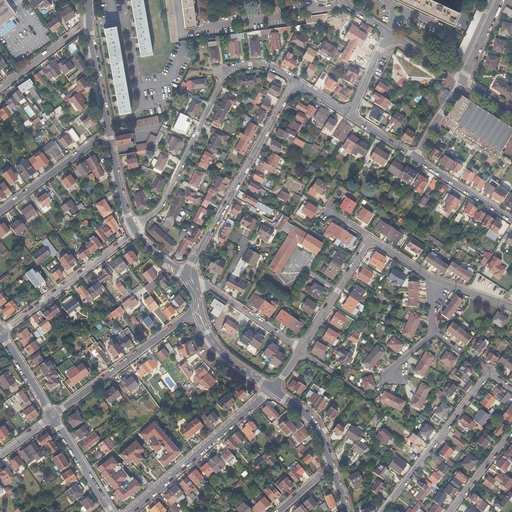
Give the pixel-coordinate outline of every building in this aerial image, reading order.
[(0,0),(4,5),(5,4),(9,11),(12,9),(5,0),(0,0)] [(0,0),(0,25),(16,14),(12,9),(9,11),(5,4),(4,5),(0,0)] [(34,0),(30,3),(34,9),(39,6),(40,8),(46,3),(48,5),(51,3),(49,0),(34,0)] [(130,5),(132,5),(135,22),(133,22),(134,26),(135,26),(138,43),(136,43),(137,47),(139,47),(141,58),(152,56),(151,45),(142,0),(130,0),(131,1),(129,1),(130,5)] [(172,0),(164,0),(170,42),(177,41),(172,0)] [(192,0),(181,0),(185,28),(196,26),(192,0)] [(431,0),(398,0),(453,25),(451,29),(453,30),(454,29),(460,32),(461,29),(465,31),(472,16),(460,10),(459,12),(431,0)] [(511,8),(507,6),(503,11),(511,17),(511,8)] [(69,7),(59,13),(64,22),(75,16),(69,7)] [(483,13),(476,10),(464,37),(454,60),(460,63),(483,13)] [(327,14),(305,17),(306,24),(323,22),(327,14)] [(55,18),(46,25),(51,32),(61,25),(55,18)] [(511,23),(503,21),(501,33),(511,35),(511,29),(511,23)] [(362,22),(359,27),(367,31),(369,26),(362,22)] [(109,58),(107,59),(108,63),(110,63),(113,80),(111,80),(112,84),(114,84),(117,101),(115,101),(115,105),(118,105),(120,116),(131,114),(122,61),(116,25),(104,26),(106,37),(104,38),(104,42),(107,42),(109,58)] [(366,35),(351,25),(345,35),(351,39),(357,43),(360,45),(366,35)] [(284,27),(271,28),(268,34),(269,34),(277,33),(285,32),(290,32),(293,26),(284,27)] [(228,40),(231,58),(239,57),(237,40),(241,40),(240,33),(227,34),(228,40)] [(277,33),(269,34),(271,50),(279,49),(277,33)] [(295,33),(291,41),(304,48),(308,41),(295,33)] [(257,37),(249,38),(252,56),(260,55),(257,37)] [(505,40),(495,38),(493,50),(502,52),(505,40)] [(357,43),(351,39),(348,44),(354,48),(357,43)] [(216,41),(208,42),(210,57),(210,62),(219,61),(217,46),(216,46),(216,42),(216,41)] [(324,41),(322,45),(335,53),(337,49),(324,41)] [(354,48),(348,44),(340,56),(341,56),(343,58),(346,60),(354,48)] [(322,45),(319,49),(317,53),(320,55),(326,58),(328,55),(332,57),(335,53),(322,45)] [(311,61),(317,52),(308,47),(302,57),(311,61)] [(293,55),(288,52),(282,63),(292,69),(296,61),(291,58),(293,55)] [(74,58),(72,59),(80,69),(82,72),(86,68),(83,65),(85,64),(78,55),(74,58)] [(498,57),(488,55),(485,67),(495,69),(498,57)] [(341,60),(346,63),(344,66),(347,68),(349,63),(343,59),(341,60)] [(62,60),(57,63),(65,73),(74,66),(71,61),(70,62),(69,60),(64,63),(62,60)] [(53,62),(42,70),(46,76),(49,79),(53,76),(55,78),(61,73),(53,62)] [(315,67),(310,64),(306,70),(311,73),(315,67)] [(346,75),(344,74),(341,79),(352,86),(359,72),(350,67),(346,75)] [(70,73),(66,76),(68,78),(71,81),(82,72),(80,69),(72,76),(70,73)] [(42,70),(34,76),(41,85),(45,82),(43,78),(46,76),(42,70)] [(255,75),(236,78),(238,86),(256,84),(256,85),(261,84),(260,78),(255,78),(255,75)] [(27,80),(20,85),(17,87),(22,93),(28,88),(34,96),(37,101),(41,98),(37,94),(30,84),(33,82),(30,78),(27,80)] [(82,78),(77,82),(80,86),(75,89),(76,89),(73,91),(75,94),(78,93),(82,89),(87,85),(82,78)] [(191,81),(188,82),(189,88),(192,88),(192,89),(207,87),(206,78),(191,80),(191,81)] [(337,85),(329,79),(324,86),(332,92),(337,85)] [(507,85),(498,79),(492,87),(502,93),(507,85)] [(268,88),(269,89),(268,91),(276,96),(280,89),(279,88),(281,85),(275,82),(274,85),(272,84),(271,86),(270,85),(268,88)] [(380,83),(375,90),(389,99),(394,92),(380,83)] [(511,98),(511,87),(507,85),(502,93),(511,100),(511,98)] [(338,86),(333,93),(343,99),(344,98),(346,99),(351,91),(347,88),(345,91),(338,86)] [(267,92),(260,89),(254,100),(253,103),(255,104),(261,94),(265,96),(267,92)] [(414,92),(410,89),(406,96),(403,100),(407,102),(414,92)] [(19,90),(12,95),(18,102),(24,97),(19,90)] [(406,96),(399,91),(396,95),(403,100),(406,96)] [(391,101),(376,92),(372,97),(376,100),(374,103),(385,110),(391,101)] [(434,95),(428,92),(424,98),(430,102),(434,95)] [(75,94),(69,99),(79,112),(86,107),(84,103),(79,97),(80,96),(78,93),(75,94)] [(226,94),(219,108),(227,111),(233,98),(226,94)] [(191,98),(193,99),(187,113),(194,117),(202,100),(193,95),(191,98)] [(445,126),(450,129),(448,132),(456,137),(466,144),(477,150),(488,157),(498,163),(501,155),(502,155),(504,152),(502,151),(511,134),(511,126),(461,95),(448,117),(450,118),(445,126)] [(13,97),(6,102),(13,112),(19,107),(17,104),(18,104),(13,97)] [(268,103),(264,100),(260,106),(268,110),(270,106),(267,104),(268,103)] [(251,106),(259,110),(254,119),(259,122),(266,111),(255,104),(253,103),(251,106)] [(35,104),(32,106),(37,113),(40,111),(35,104)] [(298,104),(295,110),(308,117),(313,107),(308,104),(306,108),(298,104)] [(4,107),(0,110),(0,115),(3,120),(13,113),(7,106),(5,108),(4,107)] [(60,106),(53,111),(56,114),(59,118),(65,113),(60,106)] [(370,113),(372,114),(369,119),(377,123),(384,112),(375,107),(373,110),(372,110),(370,112),(370,113)] [(219,108),(211,124),(219,128),(227,111),(219,108)] [(320,108),(314,117),(318,119),(315,123),(321,126),(330,113),(320,108)] [(56,114),(53,111),(41,120),(40,121),(41,123),(51,115),(52,116),(56,114)] [(405,118),(396,112),(390,121),(399,127),(405,118)] [(188,116),(181,113),(173,129),(180,133),(182,130),(184,131),(186,130),(188,126),(187,125),(184,123),(188,116)] [(305,116),(299,113),(295,118),(302,122),(305,116)] [(85,116),(80,119),(86,127),(90,124),(92,126),(97,123),(91,115),(87,119),(85,116)] [(39,116),(32,122),(34,125),(40,121),(41,120),(39,116)] [(132,121),(131,121),(133,128),(159,123),(158,116),(132,121)] [(337,122),(330,118),(324,127),(331,132),(337,122)] [(40,121),(34,125),(27,130),(31,136),(44,126),(41,123),(40,121)] [(243,134),(252,139),(259,126),(249,121),(243,134)] [(300,125),(291,121),(285,132),(288,134),(294,137),(300,125)] [(345,125),(342,123),(333,136),(343,142),(351,129),(349,127),(348,128),(344,126),(345,125)] [(161,128),(157,136),(152,146),(150,149),(150,151),(156,154),(158,149),(159,146),(157,145),(163,133),(166,134),(168,131),(161,128)] [(72,129),(68,132),(76,142),(80,139),(72,129)] [(285,132),(279,129),(276,135),(285,140),(288,134),(285,132)] [(415,135),(407,130),(402,138),(410,142),(415,135)] [(236,135),(241,137),(234,150),(242,154),(246,147),(249,141),(247,141),(249,137),(243,134),(238,131),(236,135)] [(207,146),(208,146),(207,149),(205,152),(205,151),(198,165),(205,169),(212,156),(215,157),(216,154),(218,150),(215,149),(217,145),(220,147),(223,141),(220,140),(221,136),(214,132),(207,146)] [(359,140),(355,137),(354,136),(355,135),(351,132),(343,145),(348,148),(352,151),(355,147),(359,140)] [(448,132),(445,137),(453,141),(456,137),(448,132)] [(65,133),(58,138),(64,147),(71,142),(72,143),(75,141),(71,136),(68,138),(65,133)] [(157,136),(151,133),(146,142),(136,144),(138,152),(141,151),(150,149),(152,146),(157,136)] [(116,136),(115,137),(118,152),(119,151),(127,150),(127,148),(134,147),(133,142),(132,142),(131,138),(130,134),(116,136)] [(183,141),(172,136),(168,145),(171,146),(168,151),(176,155),(183,141)] [(370,146),(359,140),(355,147),(352,151),(351,152),(356,155),(358,153),(363,156),(370,146)] [(282,146),(274,141),(270,149),(278,153),(282,146)] [(61,153),(52,142),(41,150),(46,156),(50,153),(54,158),(61,153)] [(444,149),(438,145),(431,156),(437,160),(444,149)] [(376,149),(370,158),(382,166),(388,156),(376,149)] [(49,162),(41,152),(29,161),(36,170),(41,166),(41,167),(49,162)] [(135,152),(125,154),(128,168),(138,166),(135,152)] [(457,158),(448,152),(441,163),(449,168),(455,160),(455,161),(457,158)] [(268,160),(266,159),(264,163),(274,169),(280,158),(272,153),(268,160)] [(168,158),(161,154),(154,168),(161,171),(168,158)] [(92,158),(84,163),(96,181),(102,177),(94,163),(96,162),(92,158)] [(26,160),(16,167),(25,179),(34,172),(26,160)] [(259,164),(260,165),(258,170),(263,172),(264,170),(270,173),(271,173),(273,174),(276,169),(274,169),(264,163),(260,161),(259,164)] [(399,166),(393,162),(387,170),(393,175),(394,174),(399,177),(405,168),(400,164),(399,166)] [(463,166),(456,162),(451,169),(457,173),(459,169),(461,169),(463,166)] [(74,170),(75,171),(72,173),(76,179),(79,177),(79,178),(88,173),(83,164),(74,170)] [(149,168),(143,165),(140,170),(147,174),(149,168)] [(406,167),(405,168),(399,177),(410,185),(417,174),(406,167)] [(465,171),(466,172),(463,177),(470,182),(474,177),(475,177),(478,172),(473,168),(471,172),(466,169),(465,171)] [(10,170),(3,174),(10,184),(17,179),(10,170)] [(186,194),(180,191),(173,204),(164,222),(163,225),(170,229),(172,226),(181,208),(185,198),(198,205),(201,198),(197,196),(199,193),(197,192),(199,189),(197,188),(204,174),(201,172),(200,174),(195,171),(187,188),(188,188),(187,191),(188,191),(186,194)] [(256,173),(253,177),(255,178),(254,180),(260,183),(263,177),(256,173)] [(223,178),(219,176),(214,185),(222,190),(227,181),(228,181),(230,176),(225,174),(223,178)] [(70,176),(61,183),(66,190),(74,184),(72,181),(74,180),(70,176)] [(164,179),(157,176),(150,189),(157,193),(164,179)] [(428,181),(419,176),(413,185),(416,187),(414,191),(421,195),(423,192),(422,191),(428,181)] [(485,181),(477,176),(472,183),(481,188),(485,181)] [(327,185),(317,179),(308,194),(317,199),(327,185)] [(428,187),(433,190),(438,181),(433,179),(428,187)] [(0,184),(0,199),(5,196),(5,195),(11,190),(4,181),(0,184)] [(250,183),(247,188),(257,193),(260,188),(250,183)] [(439,191),(444,193),(447,184),(442,183),(439,191)] [(496,188),(488,183),(484,190),(491,195),(496,188)] [(218,190),(211,185),(208,190),(209,191),(215,194),(218,190)] [(495,196),(494,197),(502,202),(506,195),(499,190),(497,188),(493,195),(495,196)] [(215,194),(209,191),(201,205),(202,206),(206,208),(212,196),(213,197),(215,194)] [(142,192),(134,194),(139,208),(146,206),(142,192)] [(288,196),(281,192),(278,198),(285,202),(288,196)] [(442,201),(445,203),(444,204),(447,206),(443,211),(448,214),(451,208),(453,210),(456,205),(459,201),(447,193),(442,201)] [(40,198),(36,201),(45,213),(50,209),(47,205),(50,203),(44,195),(44,196),(42,195),(40,196),(40,198)] [(250,208),(249,211),(267,221),(282,231),(283,230),(287,223),(289,219),(284,216),(281,221),(270,215),(272,211),(248,197),(246,200),(248,201),(248,203),(254,207),(256,204),(258,206),(257,208),(260,210),(258,212),(250,208)] [(106,198),(98,203),(105,215),(113,210),(106,198)] [(355,204),(346,198),(340,207),(349,213),(355,204)] [(70,202),(60,209),(63,214),(67,211),(70,216),(71,216),(73,218),(76,215),(74,213),(77,211),(70,202)] [(307,203),(304,208),(301,212),(311,218),(317,208),(307,203)] [(80,204),(75,207),(80,214),(84,210),(80,204)] [(476,209),(468,204),(463,212),(470,217),(476,209)] [(241,207),(236,205),(231,214),(236,217),(240,210),(241,207)] [(29,207),(20,213),(26,221),(35,214),(29,207)] [(201,208),(201,207),(193,221),(200,225),(203,220),(200,219),(203,213),(204,214),(206,210),(201,208)] [(372,215),(362,209),(356,218),(366,224),(372,215)] [(478,215),(476,213),(473,218),(479,222),(484,214),(480,212),(478,215)] [(462,215),(459,213),(454,220),(458,222),(462,215)] [(17,216),(7,224),(15,235),(25,228),(17,216)] [(256,222),(244,216),(239,225),(252,231),(256,222)] [(493,220),(487,216),(481,225),(488,229),(493,220)] [(106,222),(113,232),(119,227),(112,217),(107,221),(106,219),(104,220),(106,222)] [(104,224),(98,228),(100,232),(102,231),(107,237),(111,234),(109,231),(110,230),(107,226),(108,225),(106,222),(104,220),(102,222),(104,224)] [(380,221),(374,230),(385,237),(391,228),(380,221)] [(501,226),(494,221),(485,235),(494,241),(498,235),(496,234),(501,226)] [(321,244),(287,223),(283,230),(289,234),(268,269),(277,275),(297,243),(315,254),(321,244)] [(342,230),(331,223),(324,235),(328,238),(330,235),(336,239),(342,230)] [(3,224),(0,226),(0,236),(1,237),(8,231),(3,224)] [(228,228),(225,226),(217,240),(222,243),(228,232),(231,233),(234,227),(232,226),(230,224),(228,228)] [(154,225),(148,232),(159,241),(170,251),(176,245),(165,235),(154,225)] [(274,231),(263,226),(258,235),(263,237),(269,241),(274,231)] [(193,232),(192,231),(190,234),(192,235),(190,237),(195,240),(201,230),(196,227),(193,232)] [(100,232),(98,228),(94,232),(99,238),(103,236),(100,232)] [(397,232),(391,228),(385,237),(396,244),(404,231),(400,228),(397,232)] [(342,230),(336,239),(333,244),(338,247),(341,242),(350,248),(356,239),(342,230)] [(419,230),(417,234),(424,238),(426,235),(419,230)] [(185,235),(183,239),(182,241),(176,252),(182,254),(187,244),(191,245),(194,240),(185,235)] [(424,246),(412,238),(407,246),(412,250),(413,250),(412,252),(415,254),(416,252),(419,254),(424,246)] [(87,241),(83,244),(91,254),(101,246),(95,239),(89,243),(87,241)] [(49,244),(45,247),(53,257),(57,254),(49,244)] [(52,257),(45,248),(33,257),(33,258),(39,266),(40,266),(52,257)] [(81,252),(82,254),(78,256),(82,261),(90,254),(86,249),(81,252)] [(260,256),(249,250),(242,260),(253,267),(260,256)] [(484,251),(482,256),(484,257),(488,260),(491,255),(484,251)] [(345,257),(337,252),(330,262),(339,268),(345,257)] [(423,261),(443,274),(446,269),(466,282),(473,271),(467,267),(464,271),(451,262),(448,266),(440,261),(441,258),(430,252),(429,254),(428,254),(423,261)] [(69,253),(59,260),(67,271),(77,263),(69,253)] [(130,253),(123,258),(130,266),(137,260),(132,253),(131,254),(130,253)] [(385,259),(376,253),(370,262),(379,268),(378,270),(381,272),(384,265),(382,264),(385,259)] [(500,262),(493,258),(487,268),(495,273),(494,276),(499,279),(504,270),(498,266),(499,264),(500,262)] [(121,262),(119,259),(109,266),(114,274),(121,269),(123,271),(128,267),(123,261),(121,262)] [(216,259),(214,264),(211,270),(220,275),(226,264),(216,259)] [(339,268),(330,262),(326,268),(323,266),(320,271),(332,279),(339,268)] [(372,274),(363,268),(357,278),(366,284),(372,274)] [(25,275),(33,285),(35,289),(45,282),(38,272),(36,274),(32,269),(25,275)] [(101,272),(103,275),(97,280),(99,282),(101,285),(112,277),(105,269),(101,272)] [(58,270),(52,275),(56,281),(63,276),(58,270)] [(406,277),(393,270),(387,279),(393,282),(391,284),(396,287),(398,284),(401,286),(406,277)] [(161,275),(157,278),(166,289),(170,287),(161,275)] [(228,279),(226,284),(228,286),(227,287),(231,289),(232,288),(241,294),(247,285),(241,282),(239,286),(237,284),(228,279)] [(118,285),(116,286),(124,297),(120,301),(121,302),(122,304),(129,299),(130,297),(118,281),(117,283),(118,285)] [(156,286),(152,281),(143,287),(146,291),(147,293),(156,286)] [(101,285),(99,282),(86,292),(88,295),(93,301),(94,302),(100,298),(99,296),(105,291),(101,285)] [(408,282),(408,290),(407,298),(407,307),(417,308),(417,299),(418,291),(418,282),(408,282)] [(307,286),(305,290),(317,298),(323,289),(314,283),(311,287),(307,286)] [(364,291),(356,286),(349,297),(358,302),(364,291)] [(81,287),(76,291),(79,295),(80,294),(84,299),(88,296),(81,287)] [(146,291),(143,287),(134,294),(139,301),(142,299),(140,295),(146,291)] [(261,294),(256,291),(248,303),(258,310),(264,301),(259,298),(261,294)] [(88,296),(84,299),(86,301),(89,304),(93,301),(88,295),(88,296)] [(183,301),(179,295),(176,298),(174,295),(169,298),(170,300),(168,302),(176,312),(187,304),(184,301),(183,301)] [(65,302),(60,305),(67,316),(73,311),(75,314),(81,309),(72,296),(67,300),(68,301),(65,303),(65,302)] [(450,302),(446,308),(441,314),(447,319),(452,313),(457,307),(462,301),(455,296),(450,302)] [(151,297),(144,302),(152,312),(158,307),(151,297)] [(358,302),(349,297),(342,308),(354,315),(358,310),(354,308),(358,302)] [(129,299),(122,304),(120,305),(124,311),(126,309),(125,307),(128,305),(131,309),(138,303),(135,299),(131,302),(129,299)] [(316,305),(306,299),(301,309),(310,315),(316,305)] [(214,300),(210,306),(215,309),(211,314),(217,318),(224,307),(214,300)] [(5,306),(7,308),(1,312),(4,316),(6,314),(8,316),(17,309),(12,301),(5,306)] [(268,304),(264,301),(258,310),(268,317),(276,305),(271,301),(268,304)] [(49,311),(42,315),(46,321),(47,322),(60,312),(55,306),(50,310),(52,313),(50,313),(49,311)] [(123,311),(119,306),(110,313),(114,319),(119,315),(118,314),(123,311)] [(164,311),(163,312),(167,318),(168,317),(169,318),(175,313),(169,306),(163,311),(164,311)] [(292,318),(282,310),(276,319),(286,326),(292,318)] [(404,318),(408,320),(406,325),(401,334),(411,339),(415,329),(421,317),(407,312),(404,318)] [(507,320),(497,312),(491,321),(501,328),(507,320)] [(345,319),(336,313),(330,322),(340,328),(345,319)] [(148,317),(142,322),(147,328),(154,323),(148,317)] [(298,322),(292,318),(286,326),(297,334),(304,322),(300,319),(298,322)] [(238,327),(227,320),(221,328),(226,331),(229,332),(228,334),(231,336),(238,327)] [(41,325),(38,327),(40,329),(42,331),(46,328),(49,331),(52,329),(48,324),(47,322),(46,321),(44,322),(43,322),(40,324),(41,325)] [(452,323),(446,330),(452,335),(459,340),(465,345),(471,338),(465,333),(458,328),(452,323)] [(127,327),(123,331),(131,341),(135,338),(127,327)] [(338,335),(328,329),(322,339),(335,346),(338,341),(335,339),(338,335)] [(19,339),(18,339),(22,344),(22,343),(25,348),(32,344),(28,339),(31,338),(26,330),(17,336),(19,339)] [(255,335),(247,330),(239,341),(247,347),(249,344),(256,349),(264,338),(256,333),(255,335)] [(356,333),(354,332),(349,339),(355,343),(358,337),(355,335),(356,333)] [(118,337),(114,340),(117,343),(117,344),(118,343),(122,349),(128,345),(129,347),(133,344),(124,333),(118,337)] [(32,344),(25,348),(25,349),(30,355),(39,349),(37,346),(46,340),(43,336),(41,337),(40,338),(37,340),(32,344)] [(402,345),(393,337),(387,345),(396,352),(402,345)] [(479,341),(478,340),(472,348),(479,353),(481,354),(485,347),(484,346),(487,342),(484,340),(481,343),(479,341)] [(183,347),(177,349),(180,358),(195,353),(192,341),(186,342),(187,344),(182,346),(183,347)] [(102,357),(101,357),(109,368),(113,365),(102,351),(100,348),(96,343),(91,346),(94,350),(95,349),(97,348),(102,353),(100,354),(102,357)] [(111,348),(108,350),(114,358),(123,351),(117,344),(117,343),(114,345),(112,343),(109,345),(111,348)] [(165,346),(167,348),(171,354),(173,358),(177,355),(168,343),(165,346)] [(271,343),(264,354),(271,359),(270,362),(277,367),(285,356),(277,351),(279,348),(271,343)] [(326,349),(317,343),(311,352),(321,358),(326,349)] [(384,352),(376,346),(369,355),(362,364),(370,370),(377,361),(384,352)] [(164,349),(157,354),(162,361),(169,356),(164,350),(164,349)] [(352,355),(344,351),(337,362),(345,366),(352,355)] [(484,351),(481,355),(493,364),(497,360),(496,359),(498,357),(492,353),(491,355),(484,351)] [(425,352),(419,362),(413,372),(422,377),(428,367),(434,357),(425,352)] [(447,352),(440,360),(450,368),(456,360),(447,352)] [(511,360),(503,353),(498,361),(511,372),(511,371),(511,360)] [(38,354),(30,359),(33,363),(34,362),(35,365),(42,361),(38,354)] [(46,361),(38,367),(45,377),(54,371),(54,370),(47,360),(46,361)] [(149,361),(144,364),(150,371),(158,365),(153,360),(150,362),(149,361)] [(465,361),(458,370),(461,373),(468,377),(472,372),(467,368),(469,365),(465,361)] [(89,373),(81,363),(74,368),(82,378),(89,373)] [(185,363),(180,367),(189,379),(194,374),(191,371),(192,370),(189,366),(188,366),(185,363)] [(137,371),(138,372),(134,374),(138,380),(150,371),(144,364),(139,368),(140,369),(137,371)] [(202,367),(196,372),(199,376),(198,378),(197,376),(194,378),(196,380),(192,383),(193,385),(201,378),(207,373),(202,367)] [(7,373),(0,377),(0,380),(7,389),(16,383),(13,379),(12,379),(7,373)] [(461,373),(458,377),(464,381),(465,380),(467,382),(461,389),(464,392),(472,382),(469,379),(468,377),(461,373)] [(205,375),(201,378),(193,385),(199,392),(201,391),(197,386),(200,383),(202,385),(203,385),(205,388),(208,389),(213,385),(210,381),(211,380),(207,375),(206,376),(205,375)] [(47,379),(50,382),(46,384),(50,390),(58,384),(52,376),(47,379)] [(370,376),(361,379),(364,390),(374,387),(370,376)] [(121,383),(119,385),(125,393),(128,391),(129,393),(139,386),(132,377),(127,380),(125,377),(120,380),(121,383)] [(293,381),(288,388),(293,391),(293,390),(299,395),(305,387),(298,383),(297,384),(293,381)] [(420,383),(415,394),(410,404),(419,409),(424,398),(430,388),(420,383)] [(313,384),(305,395),(310,399),(308,401),(315,405),(322,395),(318,392),(320,389),(313,384)] [(451,386),(448,384),(443,390),(446,392),(445,394),(449,397),(456,388),(452,385),(451,386)] [(121,395),(115,386),(103,395),(110,403),(118,397),(121,395)] [(237,388),(232,392),(239,399),(244,393),(243,393),(245,391),(241,389),(241,390),(239,389),(237,388)] [(501,392),(496,388),(490,395),(495,399),(497,397),(501,401),(504,396),(500,393),(501,392)] [(21,391),(17,394),(24,404),(21,407),(23,411),(31,405),(21,391)] [(394,397),(384,391),(379,401),(389,406),(400,411),(405,402),(394,397)] [(490,395),(486,392),(479,402),(488,409),(495,399),(490,395)] [(507,392),(504,396),(501,401),(500,402),(502,404),(510,394),(507,392)] [(235,402),(227,394),(217,404),(224,412),(235,402)] [(326,398),(322,395),(315,405),(321,410),(325,405),(326,406),(327,404),(326,404),(327,403),(324,401),(326,398)] [(449,408),(442,402),(430,419),(436,424),(449,408)] [(108,408),(104,403),(85,415),(87,419),(84,421),(83,420),(82,421),(76,413),(69,417),(69,421),(73,428),(80,423),(82,425),(108,408)] [(24,413),(21,416),(25,422),(29,419),(30,421),(38,415),(32,407),(24,413)] [(266,407),(262,411),(270,419),(269,420),(270,421),(273,418),(275,420),(279,417),(272,410),(271,411),(267,407),(266,408),(266,407)] [(337,413),(330,408),(325,415),(332,420),(337,413)] [(511,419),(511,411),(508,409),(502,417),(506,421),(507,420),(510,422),(511,419)] [(488,416),(481,410),(473,421),(478,425),(480,426),(488,416)] [(219,418),(214,412),(207,418),(212,424),(219,418)] [(282,422),(282,423),(278,427),(287,437),(291,433),(293,435),(304,425),(294,417),(292,419),(289,415),(282,422)] [(464,415),(459,422),(465,427),(470,430),(475,424),(471,420),(464,415)] [(197,418),(189,424),(195,433),(197,435),(204,431),(201,428),(203,427),(197,418)] [(164,467),(182,453),(155,420),(139,434),(147,442),(153,436),(157,441),(151,446),(157,453),(163,448),(168,453),(158,461),(164,467)] [(343,428),(337,424),(331,431),(338,436),(340,432),(345,435),(351,426),(348,424),(346,423),(343,428)] [(11,424),(6,427),(11,432),(15,429),(11,424)] [(189,424),(180,431),(186,439),(195,433),(189,424)] [(244,430),(242,432),(250,441),(255,437),(252,434),(257,430),(251,424),(249,425),(247,424),(245,426),(245,427),(243,429),(244,430)] [(433,429),(426,424),(419,432),(421,434),(420,435),(425,439),(433,429)] [(505,427),(501,424),(494,433),(498,436),(505,427)] [(0,438),(1,440),(9,434),(4,426),(1,429),(0,427),(0,438)] [(83,426),(75,432),(80,439),(91,432),(89,429),(86,431),(83,426)] [(362,433),(351,426),(345,435),(344,436),(355,443),(357,440),(362,433)] [(304,428),(298,434),(300,437),(298,439),(301,442),(309,435),(304,428)] [(380,433),(378,432),(375,436),(383,443),(386,439),(387,439),(390,435),(383,429),(380,433)] [(100,439),(94,432),(83,440),(85,443),(82,445),(87,450),(88,449),(88,448),(100,439)] [(238,432),(232,438),(238,444),(241,442),(242,443),(245,440),(238,432)] [(52,440),(48,433),(38,441),(42,447),(45,445),(51,440),(52,440)] [(412,433),(408,440),(413,443),(410,448),(416,453),(420,448),(417,446),(422,440),(412,433)] [(484,433),(477,442),(484,448),(491,438),(484,433)] [(455,436),(453,439),(459,443),(459,444),(462,446),(464,443),(459,439),(455,436)] [(107,437),(98,444),(101,448),(102,448),(107,454),(115,447),(107,437)] [(232,438),(224,444),(231,451),(233,449),(234,451),(237,448),(235,447),(238,444),(232,438)] [(289,439),(285,442),(296,455),(299,453),(296,450),(294,447),(295,446),(289,439)] [(357,440),(355,443),(351,448),(361,455),(365,450),(367,446),(363,444),(365,441),(362,439),(360,442),(357,440)] [(58,450),(51,440),(45,445),(52,455),(58,450)] [(136,441),(119,455),(128,465),(132,461),(136,466),(145,460),(140,454),(144,450),(136,441)] [(37,461),(44,456),(33,442),(30,444),(31,445),(28,448),(34,456),(37,461)] [(305,448),(302,444),(296,450),(299,453),(305,448)] [(453,451),(444,445),(438,453),(452,464),(454,466),(455,464),(447,458),(453,451)] [(27,449),(20,454),(28,465),(35,460),(27,449)] [(228,451),(221,457),(228,465),(235,458),(228,451)] [(477,460),(469,453),(461,464),(470,470),(477,460)] [(61,454),(52,459),(60,471),(69,465),(61,454)] [(313,459),(309,455),(303,460),(307,465),(313,459)] [(511,460),(504,455),(497,463),(505,469),(511,460)] [(260,456),(254,461),(258,466),(264,461),(260,456)] [(17,457),(10,463),(15,470),(23,465),(17,457)] [(112,457),(98,468),(122,503),(142,488),(136,480),(123,491),(118,486),(127,478),(121,471),(116,475),(112,470),(119,465),(112,457)] [(210,461),(211,462),(208,465),(213,471),(215,473),(225,464),(218,457),(215,460),(213,458),(210,461)] [(272,458),(268,461),(275,468),(279,465),(272,458)] [(405,466),(395,458),(388,467),(398,475),(405,466)] [(207,463),(201,469),(207,476),(213,471),(208,465),(207,463)] [(438,470),(439,470),(436,473),(442,478),(447,471),(449,468),(443,463),(438,470)] [(497,463),(495,466),(502,472),(505,469),(497,463)] [(293,471),(289,474),(296,482),(302,476),(302,475),(305,472),(298,464),(292,470),(293,471)] [(389,471),(380,464),(373,473),(382,479),(389,471)] [(0,471),(0,470),(0,476),(4,482),(8,479),(9,481),(13,477),(7,469),(2,472),(0,471)] [(71,470),(62,476),(70,489),(76,485),(79,483),(74,476),(75,475),(73,473),(71,470)] [(196,470),(189,477),(195,485),(203,478),(196,470)] [(358,472),(348,477),(354,489),(359,486),(358,482),(362,480),(358,472)] [(440,477),(434,472),(429,479),(432,482),(432,483),(434,485),(440,477)] [(458,472),(454,477),(462,483),(466,477),(458,472)] [(18,475),(14,478),(19,484),(23,481),(18,475)] [(280,480),(281,483),(277,487),(283,493),(293,484),(285,475),(280,480)] [(511,482),(511,480),(506,476),(503,480),(497,475),(493,480),(495,481),(506,490),(511,482)] [(246,476),(240,482),(234,487),(236,489),(248,478),(246,476)] [(493,480),(488,476),(482,484),(489,489),(495,481),(493,480)] [(454,477),(450,483),(457,488),(462,483),(454,477)] [(187,478),(180,484),(186,491),(193,485),(187,478)] [(386,487),(377,480),(370,489),(374,493),(376,494),(379,491),(381,492),(383,490),(386,487)] [(425,480),(423,483),(430,489),(432,491),(434,488),(431,485),(425,480)] [(416,485),(422,489),(415,498),(419,501),(420,502),(430,489),(423,483),(419,481),(416,485)] [(270,483),(265,488),(274,499),(276,498),(277,499),(281,495),(270,483)] [(457,490),(448,483),(441,491),(450,498),(457,490)] [(70,489),(65,493),(72,502),(83,493),(76,485),(70,489)] [(170,491),(171,492),(177,499),(183,494),(176,486),(170,491)] [(9,487),(5,490),(10,496),(14,494),(9,487)] [(171,492),(165,497),(169,502),(167,504),(170,507),(174,511),(178,511),(180,511),(174,504),(173,505),(172,504),(178,499),(177,499),(171,492)] [(494,505),(495,506),(494,509),(497,511),(499,511),(511,496),(511,495),(511,494),(509,492),(500,503),(497,501),(494,505)] [(446,498),(439,493),(433,502),(436,504),(439,507),(446,498)] [(473,493),(469,499),(477,505),(475,507),(482,511),(487,504),(481,499),(473,493)] [(330,495),(325,497),(329,509),(335,506),(330,495)] [(189,496),(185,500),(190,506),(194,502),(193,500),(189,496)] [(255,501),(253,502),(256,505),(252,508),(256,511),(261,511),(271,504),(265,497),(257,504),(255,501)] [(315,502),(310,497),(304,503),(310,510),(318,503),(316,501),(315,502)] [(88,498),(81,502),(84,506),(81,508),(81,509),(82,511),(85,511),(94,506),(88,498)] [(412,511),(408,508),(405,511),(415,511),(418,509),(422,504),(420,502),(419,501),(412,511)] [(164,511),(166,511),(159,503),(150,511),(151,511),(164,511)] [(244,503),(237,509),(240,511),(248,511),(251,509),(248,505),(247,506),(244,503)]
